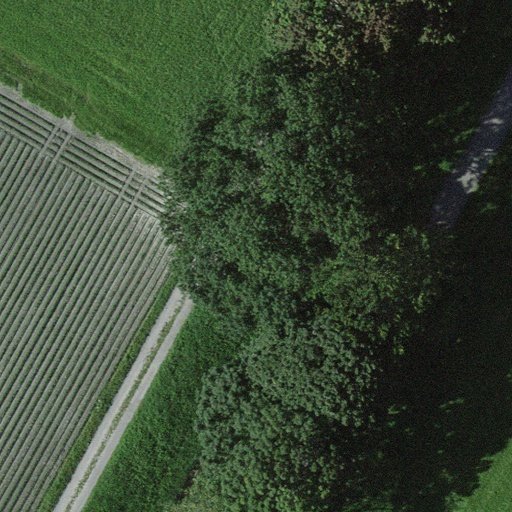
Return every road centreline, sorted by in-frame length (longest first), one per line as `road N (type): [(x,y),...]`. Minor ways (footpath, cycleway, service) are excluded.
road 1 (track): [(67,511),(353,0)]
road 2 (track): [(511,105),(285,511)]
